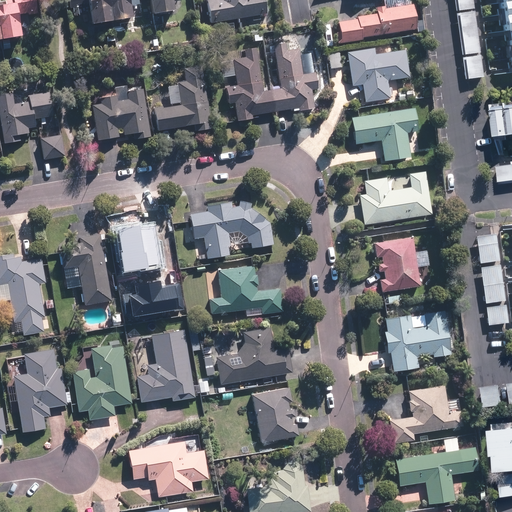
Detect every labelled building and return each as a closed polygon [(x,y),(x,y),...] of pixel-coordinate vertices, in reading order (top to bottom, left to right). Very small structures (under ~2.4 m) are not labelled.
[(13,0),(14,2),(0,4),(0,38),(22,35),(19,15),(37,12),(34,0),(13,0)] [(68,0),(70,7),(88,4),(91,23),(132,16),(129,0),(68,0)] [(150,0),(153,13),(174,10),(172,0),(150,0)] [(206,0),(210,21),(266,12),(263,0),(206,0)] [(453,0),(455,9),(473,6),(472,0),(453,0)] [(511,0),(501,2),(502,13),(511,12),(511,0)] [(339,20),(342,42),(416,31),(413,8),(339,20)] [(473,10),(455,13),(462,55),(480,52),(473,10)] [(511,15),(503,17),(505,30),(511,28),(511,15)] [(113,28),(104,30),(106,42),(115,41),(113,28)] [(262,89),(255,48),(227,52),(234,94),(233,94),(237,117),(265,113),(265,112),(313,104),(303,39),(272,44),(279,86),(262,89)] [(390,97),(387,81),(409,78),(405,49),(374,54),(373,48),(346,52),(350,80),(351,79),(352,86),(362,84),(364,101),(390,97)] [(339,51),(328,53),(330,68),(341,67),(339,51)] [(480,55),(461,58),(464,78),(483,76),(480,55)] [(185,68),(186,80),(176,82),(180,104),(155,108),(159,129),(193,124),(193,128),(209,126),(209,121),(210,121),(207,100),(206,100),(201,66),(185,68)] [(416,90),(397,93),(398,99),(417,97),(416,90)] [(29,95),(30,100),(14,103),(12,92),(0,93),(0,117),(4,142),(20,140),(18,129),(37,125),(36,117),(53,114),(49,92),(29,95)] [(143,96),(92,104),(98,141),(149,132),(143,96)] [(511,106),(495,108),(499,139),(511,137),(511,106)] [(414,107),(351,117),(355,139),(380,135),(384,160),(409,156),(405,131),(417,130),(414,107)] [(61,133),(39,137),(43,158),(64,155),(61,133)] [(511,164),(498,166),(500,181),(511,180),(511,164)] [(359,195),(364,224),(431,212),(426,184),(424,171),(408,174),(411,186),(387,190),(385,177),(363,181),(365,194),(359,195)] [(240,200),(238,205),(233,206),(232,201),(207,205),(208,210),(190,213),(194,237),(203,236),(206,257),(231,254),(227,232),(240,230),(247,236),(249,247),(274,244),(270,220),(250,203),(240,200)] [(141,298),(152,296),(153,302),(167,300),(166,294),(167,294),(161,255),(169,254),(165,230),(124,236),(127,252),(119,253),(122,273),(136,270),(141,298)] [(64,268),(77,265),(83,303),(110,298),(99,233),(73,238),(74,246),(60,249),(64,268)] [(476,236),(479,262),(500,259),(496,233),(476,236)] [(411,237),(374,243),(382,291),(419,285),(411,237)] [(43,332),(40,317),(44,316),(39,281),(45,280),(40,257),(18,261),(17,252),(0,255),(0,283),(7,282),(13,321),(21,320),(24,335),(43,332)] [(209,298),(211,313),(230,310),(258,306),(259,313),(282,310),(279,288),(257,290),(254,265),(218,270),(221,297),(209,298)] [(479,268),(484,302),(505,299),(500,265),(479,268)] [(383,296),(385,304),(400,301),(399,294),(383,296)] [(484,308),(487,325),(509,322),(506,305),(484,308)] [(449,352),(442,310),(409,315),(409,314),(383,319),(392,369),(418,365),(416,358),(449,352)] [(120,312),(111,313),(112,326),(122,325),(120,312)] [(242,330),(244,343),(238,353),(215,357),(220,384),(291,371),(286,344),(271,347),(268,326),(242,330)] [(183,328),(150,334),(155,362),(146,363),(147,373),(135,375),(140,401),(171,396),(172,400),(195,396),(183,328)] [(89,419),(114,415),(113,405),(130,402),(121,346),(111,347),(110,344),(89,347),(94,375),(89,376),(88,368),(72,370),(78,412),(87,410),(89,419)] [(52,348),(24,353),(27,372),(13,374),(22,431),(44,428),(42,415),(49,414),(48,407),(66,404),(60,367),(55,368),(52,348)] [(212,354),(203,356),(205,375),(215,373),(212,354)] [(409,398),(407,398),(408,412),(411,411),(411,415),(389,418),(392,442),(414,440),(413,433),(461,426),(460,411),(447,413),(443,384),(408,388),(409,398)] [(503,384),(482,386),(485,407),(506,405),(503,384)] [(287,400),(291,399),(289,386),(251,394),(261,442),(299,435),(296,424),(292,425),(291,416),(294,416),(293,408),(289,408),(287,400)] [(511,421),(494,422),(495,454),(498,454),(499,470),(511,469),(511,421)] [(445,450),(395,458),(399,484),(424,481),(427,502),(453,499),(449,473),(477,469),(474,447),(458,449),(456,437),(443,438),(445,450)] [(184,440),(127,450),(132,479),(148,476),(148,479),(155,478),(159,496),(193,490),(191,480),(207,478),(202,449),(186,452),(184,440)] [(272,470),(274,479),(265,480),(266,490),(247,493),(249,511),(298,511),(311,510),(308,482),(304,483),(301,459),(282,462),(283,469),(272,470)] [(511,472),(501,473),(502,494),(511,493),(511,472)]
